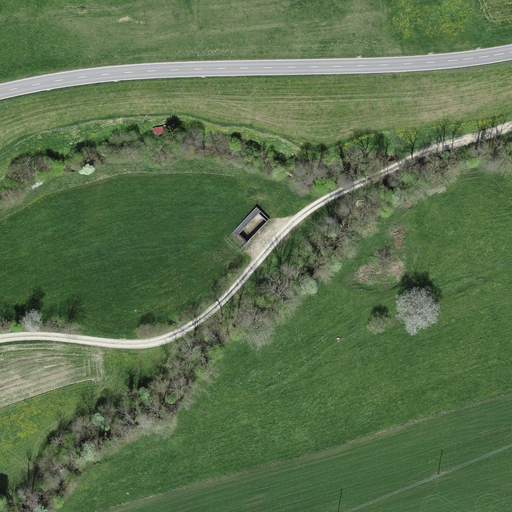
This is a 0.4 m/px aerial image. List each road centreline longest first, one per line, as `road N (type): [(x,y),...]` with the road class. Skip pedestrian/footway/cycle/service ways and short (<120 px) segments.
road 1 (track): [(0,345),(167,342),(245,287),(289,231),(427,148),(511,127)]
road 2 (tertiary): [(511,51),(410,63),(150,70),(0,92)]
